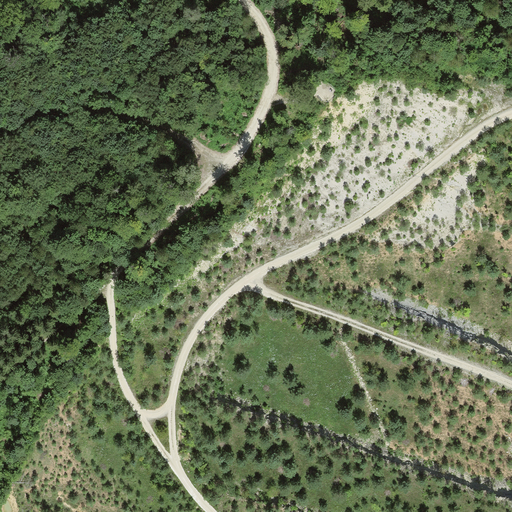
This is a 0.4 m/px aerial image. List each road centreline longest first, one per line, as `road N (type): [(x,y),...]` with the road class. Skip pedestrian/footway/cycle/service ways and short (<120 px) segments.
road 1 (track): [(169,406),(183,349),(247,281),(511,387)]
road 2 (track): [(103,286),(244,143),(269,94),(273,61),(264,37),(233,0)]
road 3 (track): [(247,281),(372,214),(467,137),(511,112)]
road 4 (track): [(103,286),(121,383),(208,511)]
road 5 (track): [(215,170),(186,142),(128,117),(90,111),(0,129)]
road 6 (track): [(0,383),(103,286)]
